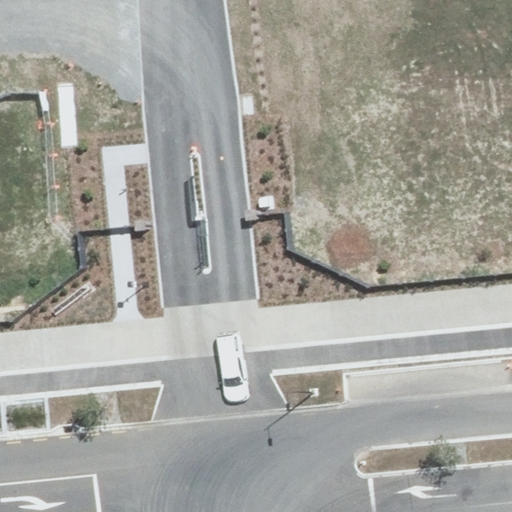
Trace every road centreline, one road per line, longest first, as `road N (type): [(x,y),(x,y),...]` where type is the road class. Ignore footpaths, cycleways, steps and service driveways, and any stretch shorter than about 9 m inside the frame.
road 1 (residential): [(183,27),(221,437)]
road 2 (residential): [(183,27),(511,100)]
road 3 (tertiary): [(221,437),(511,409)]
road 4 (tertiary): [(0,460),(221,437)]
road 5 (residential): [(183,27),(0,30)]
